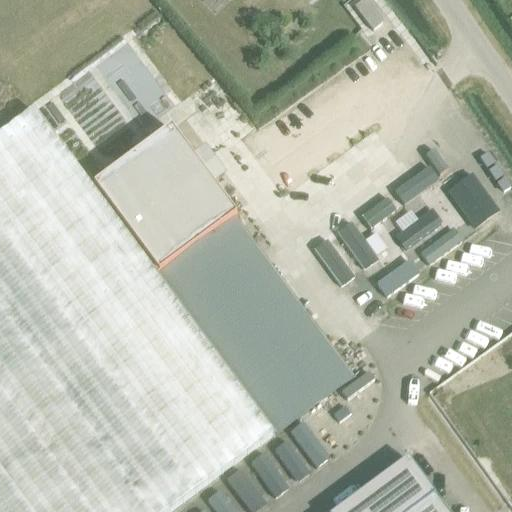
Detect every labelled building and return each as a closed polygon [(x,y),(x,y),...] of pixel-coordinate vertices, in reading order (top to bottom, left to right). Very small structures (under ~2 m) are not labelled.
[(65,0),(39,0),(0,29),(0,62),(39,115),(92,188),(165,135),(65,0)] [(368,0),(358,6),(372,31),(382,25),(368,0)] [(0,139),(0,511),(172,511),(274,437),(157,280),(94,195),(34,114),(0,139)] [(171,132),(91,191),(157,280),(232,225),(233,227),(236,224),(239,223),(211,186),(215,183),(200,163),(196,165),(171,132)] [(274,437),(348,382),(233,227),(232,225),(157,280),(274,437)] [(345,409),(333,418),(339,426),(351,417),(345,409)] [(247,471),(271,505),(309,478),(282,441),(265,452),(268,456),(247,471)] [(445,511),(408,462),(340,511),(445,511)]
